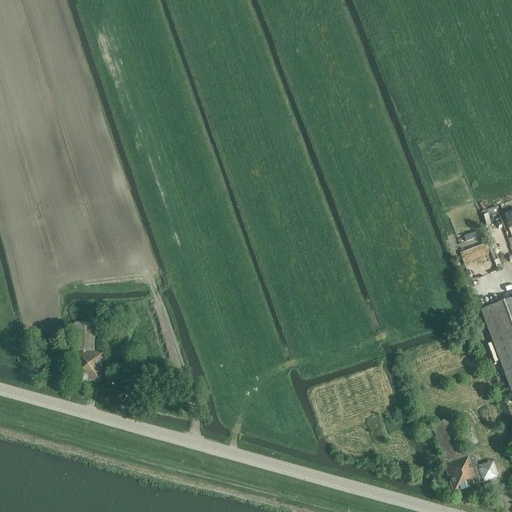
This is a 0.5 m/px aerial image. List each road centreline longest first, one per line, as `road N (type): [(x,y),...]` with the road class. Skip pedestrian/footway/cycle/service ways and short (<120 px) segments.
road 1 (tertiary): [(0,389),(427,511)]
road 2 (track): [(39,125),(119,249),(156,290),(192,283),(241,419),(232,455)]
road 3 (track): [(391,334),(300,359),(256,385),(241,419)]
